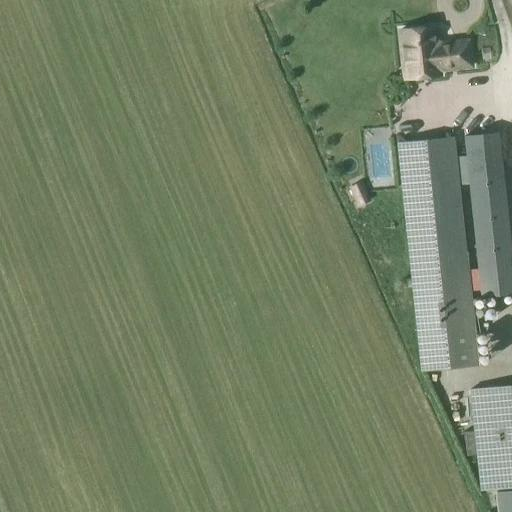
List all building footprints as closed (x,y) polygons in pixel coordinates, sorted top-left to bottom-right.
[(434,29),(398,33),(403,81),(439,77),(439,72),(470,69),(468,43),(445,45),(445,47),(436,48),(434,29)] [(497,135),(463,139),(480,298),(511,295),(507,256),(509,256),(497,135)] [(452,140),(397,145),(420,373),(476,367),(452,140)] [(511,388),(467,393),(476,493),(511,489),(511,388)] [(469,433),(460,434),(463,458),(472,457),(469,433)] [(511,511),(511,490),(495,493),(496,511),(511,511)]
